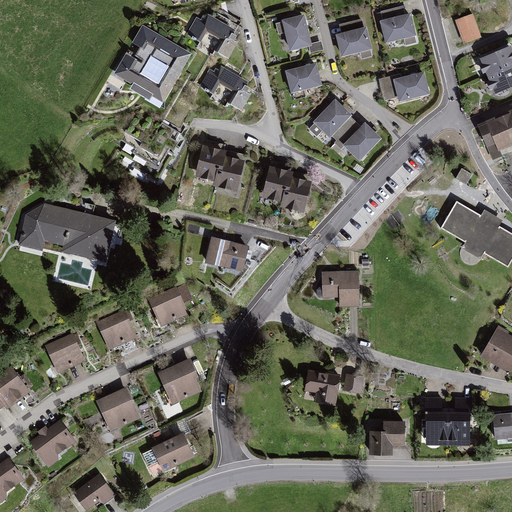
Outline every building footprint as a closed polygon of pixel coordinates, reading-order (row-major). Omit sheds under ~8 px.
[(403,5),(380,11),(382,18),(379,19),(385,42),(403,37),(405,45),(416,42),(414,35),(415,34),(410,12),(405,13),(403,5)] [(196,16),(186,34),(199,41),(206,29),(223,39),(215,52),(228,59),(237,40),(233,38),(236,34),(232,32),(234,29),(207,13),(203,21),(196,16)] [(281,21),(275,23),(278,34),(284,32),(288,50),(308,45),(311,52),(323,50),(321,41),(311,43),(303,13),(281,19),(281,21)] [(472,14),(454,20),(462,42),(479,36),(472,14)] [(362,19),(339,24),(341,32),(335,33),(341,56),(360,51),(361,58),(372,56),(370,48),(372,48),(366,26),(364,26),(362,19)] [(192,53),(142,23),(131,41),(140,46),(134,55),(143,60),(141,62),(124,53),(113,72),(133,84),(131,88),(148,98),(151,94),(163,102),(192,53)] [(511,47),(511,44),(480,58),(482,63),(479,64),(482,72),(485,71),(488,80),(486,81),(490,89),(492,89),(494,93),(511,86),(511,47)] [(315,62),(284,69),(290,92),(322,84),(315,62)] [(218,73),(209,69),(200,86),(213,93),(220,81),(234,89),(227,101),(241,109),(253,89),(245,84),(247,81),(221,67),(218,73)] [(400,73),(378,79),(384,100),(397,97),(398,101),(429,93),(424,70),(401,76),(400,73)] [(351,114),(334,98),(312,121),(314,123),(308,129),(316,137),(322,131),(329,137),(331,135),(336,140),(334,142),(341,149),(343,146),(359,160),(381,137),(363,121),(360,125),(349,115),(351,114)] [(160,190),(192,136),(132,104),(104,151),(132,166),(128,173),(160,190)] [(511,111),(479,126),(494,158),(501,155),(499,149),(511,143),(511,111)] [(225,150),(201,144),(194,176),(213,180),(212,185),(236,191),(243,159),(224,154),(225,150)] [(292,170),(268,165),(261,197),(281,201),(279,206),(303,212),(311,180),(291,176),(292,170)] [(473,173),(462,166),(455,178),(466,184),(473,173)] [(481,214),(456,200),(441,227),(465,241),(461,246),(481,257),(484,252),(508,266),(511,258),(511,232),(499,225),(502,219),(484,209),(481,214)] [(44,202),(26,213),(18,244),(43,250),(45,241),(63,245),(62,251),(107,261),(116,219),(44,202)] [(249,244),(212,235),(205,261),(243,271),(249,244)] [(358,270),(321,271),(322,298),(339,297),(338,306),(359,305),(358,270)] [(177,286),(149,298),(161,325),(189,313),(185,302),(193,299),(187,283),(178,288),(177,286)] [(125,309),(96,321),(109,349),(137,336),(131,320),(134,319),(129,309),(126,311),(125,309)] [(509,331),(499,324),(479,356),(510,371),(511,368),(511,335),(508,333),(509,331)] [(73,332),(45,345),(58,372),(86,359),(78,344),(81,343),(76,333),(74,334),(73,332)] [(190,357),(157,371),(172,403),(202,390),(196,376),(199,375),(190,357)] [(0,407),(4,405),(7,408),(30,391),(28,387),(32,383),(24,373),(20,376),(11,365),(0,373),(0,407)] [(340,374),(308,368),(304,390),(316,391),(314,402),(335,405),(340,374)] [(363,377),(346,374),(343,389),(361,392),(363,377)] [(127,385),(96,399),(111,430),(141,416),(127,385)] [(442,397),(425,397),(425,444),(469,444),(470,413),(472,413),(472,398),(455,397),(454,411),(442,411),(442,397)] [(511,411),(492,414),(494,438),(511,436),(511,411)] [(40,434),(29,441),(49,467),(58,459),(58,452),(77,440),(60,418),(48,428),(45,425),(37,430),(40,434)] [(382,429),(368,429),(368,453),(392,453),(392,444),(404,444),(404,420),(382,419),(382,429)] [(184,431),(152,446),(164,470),(196,455),(184,431)] [(12,447),(7,451),(12,458),(17,455),(12,447)] [(0,501),(7,497),(6,490),(24,478),(9,456),(0,462),(0,501)] [(100,472),(73,492),(86,509),(98,501),(105,503),(116,494),(100,472)]
